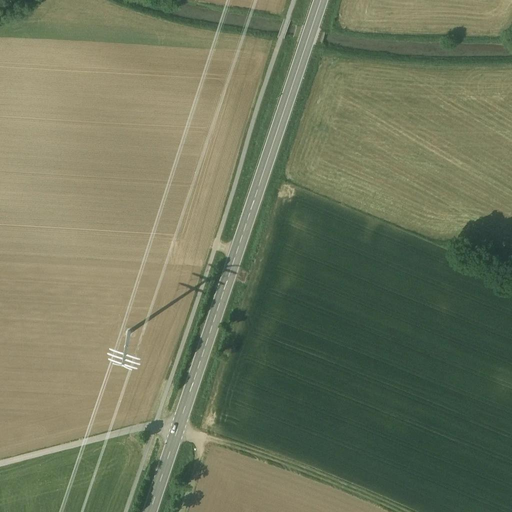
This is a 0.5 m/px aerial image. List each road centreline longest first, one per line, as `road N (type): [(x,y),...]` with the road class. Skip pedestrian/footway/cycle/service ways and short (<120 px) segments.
road 1 (primary): [(308,39),(177,429)]
road 2 (track): [(177,429),(274,458),(404,511)]
road 3 (residential): [(0,461),(155,425),(177,429)]
